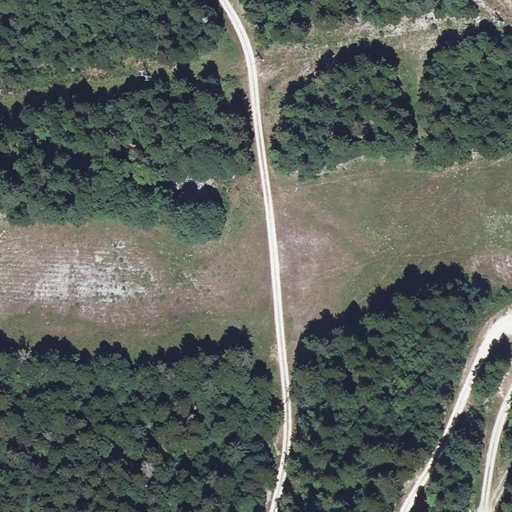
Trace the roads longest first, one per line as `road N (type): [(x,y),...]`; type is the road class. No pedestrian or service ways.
road 1 (track): [(216,0),(251,73),(270,213),(290,452),(278,511)]
road 2 (track): [(408,511),(482,364),(511,325)]
